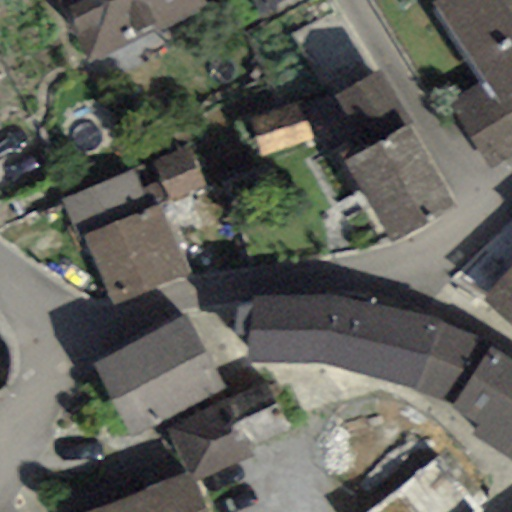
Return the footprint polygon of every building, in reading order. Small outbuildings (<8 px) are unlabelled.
[(65,0),(87,45),(177,0),(65,0)] [(511,0),(443,0),(500,85),(502,84),(511,99),(511,0)] [(348,149),(393,229),(447,200),(371,69),(339,88),(368,138),(348,149)] [(511,106),(498,85),(458,111),(497,171),(511,161),(511,106)] [(261,154),(346,130),(336,96),(251,121),(261,154)] [(262,159),(234,170),(240,186),(246,202),(273,191),(268,174),(262,159)] [(86,227),(113,296),(165,276),(141,218),(152,214),(148,203),(140,206),(124,166),(89,182),(105,220),(86,227)] [(247,322),(244,345),(318,348),(342,354),(351,306),(359,308),(362,291),(330,292),(328,298),(251,296),(251,297),(234,296),(231,320),(247,322)] [(351,306),(342,354),(411,373),(430,321),(360,304),(359,308),(351,306)] [(213,376),(178,310),(98,354),(133,420),(169,402),(213,376)] [(430,321),(411,373),(456,390),(485,348),(473,339),(430,321)] [(511,365),(485,348),(456,390),(484,409),(471,429),(505,452),(511,441),(511,365)] [(222,396),(218,397),(239,441),(270,427),(281,422),(260,376),(221,394),(222,396)] [(205,404),(167,420),(188,465),(235,443),(239,441),(218,397),(222,396),(221,394),(215,380),(198,389),(205,404)] [(270,427),(239,441),(235,443),(244,480),(284,463),(270,427)] [(431,450),(388,486),(410,511),(469,511),(477,506),(431,450)] [(203,511),(197,495),(187,472),(145,489),(155,511),(203,511)] [(83,511),(155,511),(145,489),(131,494),(124,477),(95,488),(101,505),(83,511)] [(410,511),(388,486),(354,511),(410,511)]
